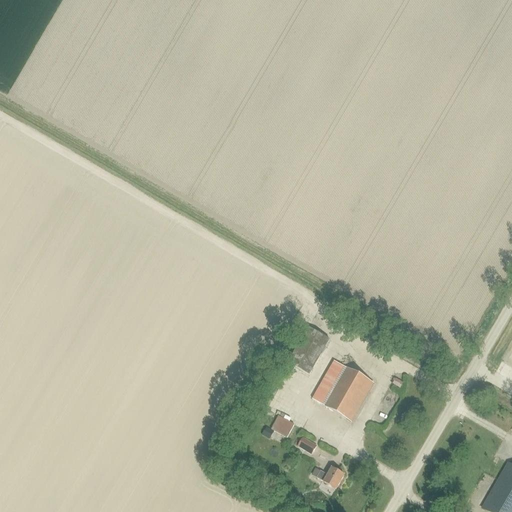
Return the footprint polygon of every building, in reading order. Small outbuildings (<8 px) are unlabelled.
[(309,376),(329,340),(307,328),(287,364),(309,376)] [(322,406),(344,368),(333,362),(312,400),(322,406)] [(344,368),(322,406),(351,423),(373,384),(344,368)] [(391,385),(400,388),(402,382),(393,379),(391,385)] [(283,397),(292,394),(287,381),(278,384),(283,397)] [(277,415),(270,431),(288,439),(295,425),(289,422),(291,418),(284,415),(283,418),(277,415)] [(267,440),(271,436),(265,429),(260,433),(267,440)] [(302,439),(297,447),(311,455),(316,447),(302,439)] [(511,511),(511,466),(507,464),(481,510),(485,511),(511,511)] [(320,472),(317,477),(324,481),(323,483),(336,490),(344,476),(331,469),(327,476),(320,472)]
